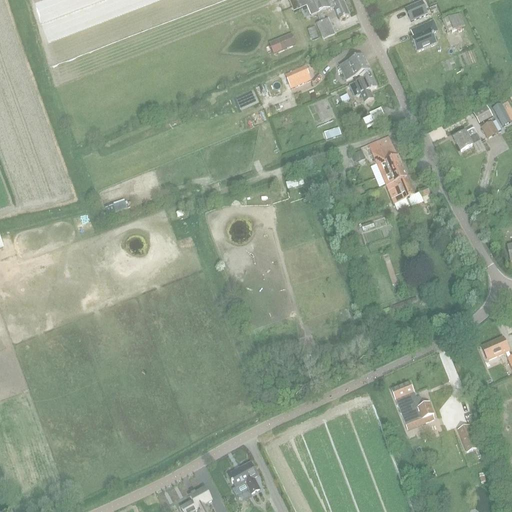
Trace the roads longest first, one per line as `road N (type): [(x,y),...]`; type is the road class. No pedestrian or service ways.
road 1 (unclassified): [(98,511),(433,348),(503,298)]
road 2 (unclassified): [(503,298),(358,0)]
